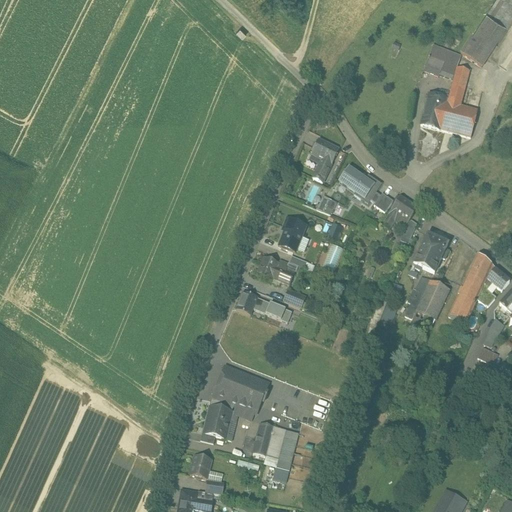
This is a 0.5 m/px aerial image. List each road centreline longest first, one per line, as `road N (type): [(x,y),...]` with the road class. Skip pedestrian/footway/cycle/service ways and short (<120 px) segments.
road 1 (unclassified): [(164,511),(192,396),(320,95)]
road 2 (residential): [(511,276),(373,167),(320,95)]
road 3 (unknown): [(210,352),(276,387),(272,402),(245,448),(182,435)]
road 4 (unclassified): [(221,0),(320,95)]
